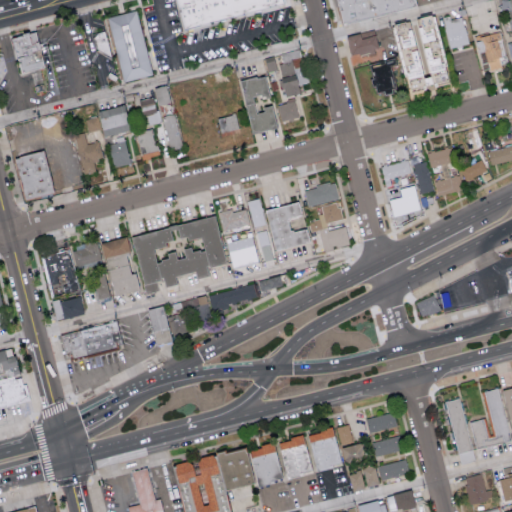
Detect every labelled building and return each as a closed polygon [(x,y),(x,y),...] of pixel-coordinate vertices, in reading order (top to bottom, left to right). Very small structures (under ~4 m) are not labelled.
[(207,21),(184,27),(178,0),(287,0),(288,1),(268,6),(207,21)] [(389,10),(346,21),(340,0),(419,0),(420,1),(389,10)] [(510,31),(511,30),(511,0),(497,0),(500,10),(505,9),(510,31)] [(147,76),(126,81),(119,58),(108,17),(139,10),(147,40),(151,58),(156,74),(147,76)] [(406,89),(444,82),(431,13),(415,16),(426,75),(419,76),(408,20),(393,23),(406,89)] [(467,44),(462,15),(443,18),(448,48),(467,44)] [(26,73),(22,73),(18,59),(12,35),(25,33),(39,30),(46,59),(48,67),(26,73)] [(378,31),(382,46),(376,47),(377,52),(363,55),(363,52),(354,53),(350,35),(364,32),(366,34),(378,31)] [(477,52),(484,51),(488,69),(503,66),(496,32),(474,36),(477,52)] [(106,34),(94,37),(97,50),(114,60),(106,34)] [(279,62),(281,76),(295,73),(294,68),(302,66),(299,49),(280,52),(282,62),(279,62)] [(393,64),(399,86),(395,87),(396,91),(390,93),(388,93),(387,90),(379,91),(378,84),(375,85),(373,77),(377,77),(373,63),(390,59),(398,56),(400,62),(393,64)] [(238,79),(249,132),(274,127),(270,104),(260,106),(261,110),(254,112),(251,98),(267,95),(263,74),(238,79)] [(298,92),(294,74),(278,78),(283,96),(298,92)] [(169,82),(174,101),(160,105),(164,118),(164,119),(165,118),(176,115),(177,118),(185,147),(148,160),(144,161),(138,132),(148,129),(151,128),(149,119),(147,110),(145,99),(128,102),(129,92),(147,88),(169,82)] [(277,103),(279,119),(297,117),(295,101),(277,103)] [(102,136),(129,129),(122,103),(96,111),(102,136)] [(220,131),(238,127),(234,113),(217,117),(220,131)] [(99,141),(86,143),(83,132),(73,134),(82,174),(95,171),(92,160),(102,158),(99,141)] [(128,164),(125,141),(109,142),(112,166),(128,164)] [(511,144),(486,150),(490,164),(511,158),(511,144)] [(437,194),(462,190),(459,174),(449,176),(446,163),(454,161),(452,146),(427,151),(430,169),(440,167),(442,178),(434,180),(437,194)] [(27,200),(26,200),(21,181),(15,156),(26,153),(46,149),(54,180),(57,192),(27,200)] [(486,171),(481,158),(459,167),(464,180),(486,171)] [(391,185),(390,176),(410,174),(408,160),(381,164),(384,186),(391,185)] [(412,163),(420,192),(433,189),(425,160),(412,163)] [(338,198),(334,181),(303,189),(308,206),(338,198)] [(419,207),(414,183),(404,185),(407,197),(389,200),(392,213),(419,207)] [(253,226),(265,223),(258,197),(246,200),(253,226)] [(308,242),(305,227),(289,230),(286,218),(300,215),(298,201),(264,208),(272,249),(308,242)] [(342,218),(337,201),(320,205),(324,223),(342,218)] [(219,211),(221,229),(248,225),(245,207),(219,211)] [(130,233),(143,293),(158,290),(155,279),(161,278),(163,286),(175,283),(173,275),(193,270),(195,277),(207,275),(205,266),(223,262),(214,216),(130,233)] [(345,226),(326,230),(324,221),(315,223),(316,228),(321,251),(349,244),(345,226)] [(256,231),(262,261),(272,258),(266,229),(256,231)] [(112,295),(137,289),(133,272),(129,273),(124,254),(129,253),(125,236),(99,241),(112,295)] [(229,265),(255,262),(252,237),(226,240),(229,265)] [(69,248),(75,268),(101,260),(95,241),(69,248)] [(78,290),(73,266),(71,266),(67,249),(41,254),(50,296),(78,290)] [(108,296),(105,273),(92,274),(95,298),(108,296)] [(265,291),(264,298),(259,299),(254,297),(252,301),(252,302),(237,302),(228,311),(213,304),(210,304),(200,304),(200,301),(200,297),(210,295),(210,297),(261,282),(265,291)] [(420,317),(441,308),(435,293),(414,301),(420,317)] [(211,317),(204,294),(181,301),(187,324),(211,317)] [(86,314),(61,319),(57,301),(82,296),(86,314)] [(175,340),(159,345),(149,313),(148,309),(149,309),(165,305),(175,340)] [(89,357),(67,362),(60,335),(89,327),(118,320),(125,347),(89,357)] [(0,351),(8,349),(8,356),(17,353),(20,364),(22,374),(0,379),(0,351)] [(0,382),(22,377),(25,386),(28,385),(29,387),(32,401),(29,402),(0,409),(0,382)] [(511,388),(511,386),(501,389),(511,433),(511,388)] [(476,447),(509,440),(497,387),(484,390),(494,434),(489,435),(485,418),(471,421),(476,447)] [(474,460),(460,397),(445,401),(459,464),(474,460)] [(369,433),(396,425),(392,411),(365,418),(369,433)] [(339,445),(351,442),(347,424),(335,426),(339,445)] [(333,469),(319,472),(310,434),(323,432),(323,430),(332,428),(336,427),(346,466),(333,469)] [(315,473),(291,478),(282,443),(293,440),(293,437),(305,434),(309,442),(315,473)] [(375,455),(403,448),(399,434),(371,441),(375,455)] [(272,484),(260,487),(259,483),(252,453),(251,451),(264,447),(264,445),(272,443),(276,441),(286,480),(275,483),(272,484)] [(363,457),(360,442),(339,447),(342,462),(363,457)] [(247,447),(252,453),(257,482),(251,483),(229,489),(228,484),(220,454),(219,451),(226,449),(227,452),(247,447)] [(220,454),(227,484),(234,511),(186,511),(179,484),(173,464),(189,461),(195,463),(198,474),(204,472),(201,461),(204,456),(211,455),(220,454)] [(377,465),(380,479),(408,472),(405,458),(377,465)] [(346,472),(351,491),(377,483),(372,465),(346,472)] [(497,479),(503,500),(511,498),(511,465),(503,468),(505,477),(497,479)] [(154,484),(158,501),(163,500),(165,511),(130,511),(130,508),(141,505),(136,484),(133,472),(150,468),(151,473),(154,484)] [(491,488),(484,490),(481,473),(464,476),(469,503),(493,498),(491,488)] [(391,493),(395,510),(414,506),(410,489),(391,493)] [(381,511),(378,499),(354,505),(356,511),(381,511)]
